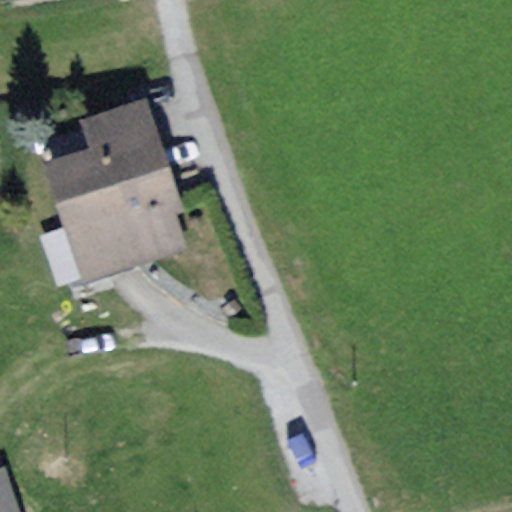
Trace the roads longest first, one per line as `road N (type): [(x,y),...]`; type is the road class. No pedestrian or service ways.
road 1 (residential): [(296,358),(188,79)]
road 2 (residential): [(296,358),(227,348),(128,292)]
road 3 (residential): [(356,511),(296,358)]
